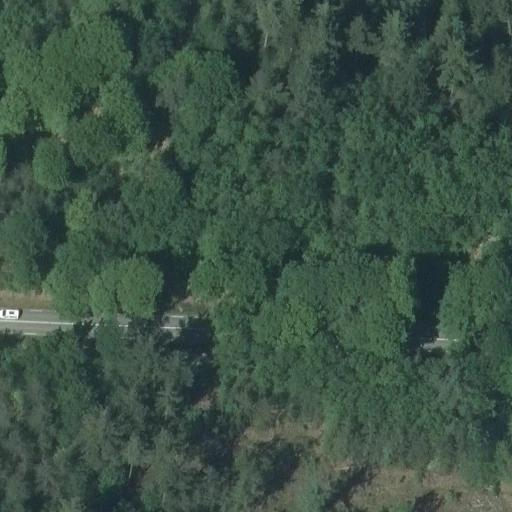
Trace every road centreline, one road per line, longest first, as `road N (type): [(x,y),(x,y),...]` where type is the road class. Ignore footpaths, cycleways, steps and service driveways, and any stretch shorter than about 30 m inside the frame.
road 1 (primary): [(511,342),(0,319)]
road 2 (track): [(511,130),(286,106),(169,117)]
road 3 (track): [(169,117),(0,120)]
